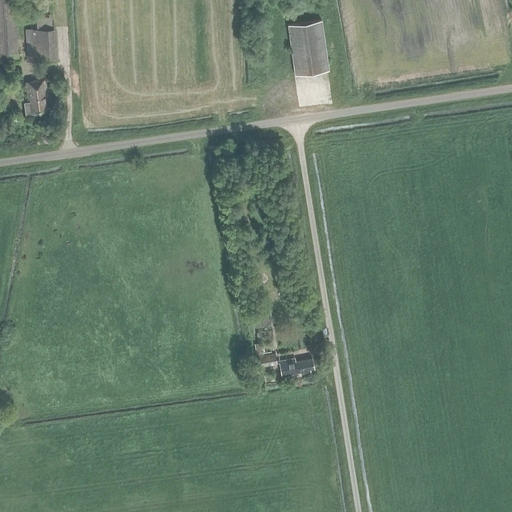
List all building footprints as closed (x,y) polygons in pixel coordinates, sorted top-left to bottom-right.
[(0,0),(0,62),(17,61),(13,0),(0,0)] [(287,25),(295,75),(328,70),(321,20),(287,25)] [(49,59),(48,39),(56,39),(56,28),(52,28),(51,22),(36,23),(36,29),(25,29),(27,61),(49,59)] [(30,98),(31,102),(24,103),(25,115),(38,113),(37,110),(45,109),(44,96),(47,96),(45,80),(25,82),(27,99),(30,98)] [(264,353),(267,364),(280,361),(278,350),(265,354),(262,342),(257,344),(260,354),(264,353)] [(318,373),(317,357),(283,359),(284,374),(318,373)]
